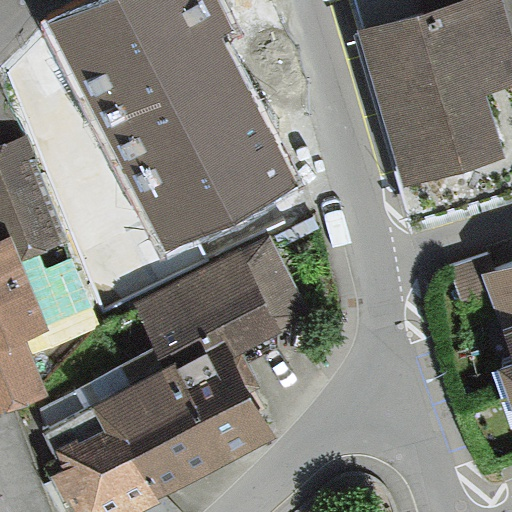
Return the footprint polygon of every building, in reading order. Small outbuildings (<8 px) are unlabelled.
[(163,238),(298,168),(227,31),(223,25),(232,19),(221,0),(87,0),(50,19),(163,238)] [(353,0),(413,213),(511,185),(511,10),(509,0),(353,0)] [(25,250),(66,235),(32,153),(39,150),(30,128),(0,137),(0,228),(14,223),(25,250)] [(0,409),(57,386),(32,328),(54,319),(25,250),(14,223),(0,228),(0,409)] [(310,307),(270,229),(136,298),(154,339),(162,353),(176,346),(178,351),(226,326),(236,345),(310,307)] [(511,246),(486,256),(483,249),(449,261),(464,302),(493,291),(510,338),(500,342),(511,375),(511,246)] [(54,462),(80,511),(131,511),(166,494),(163,489),(280,427),(236,345),(226,326),(178,351),(176,346),(162,353),(154,339),(77,380),(81,386),(40,408),(65,455),(54,462)]
